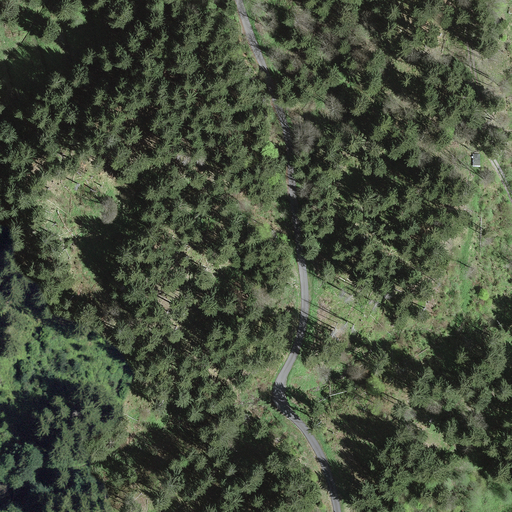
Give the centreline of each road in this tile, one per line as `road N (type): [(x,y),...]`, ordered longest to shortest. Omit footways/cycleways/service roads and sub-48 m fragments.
road 1 (track): [(240,0),(285,123),(305,304),(279,399),(320,452),(337,511)]
road 2 (track): [(465,0),(481,107),(477,133),(511,194)]
